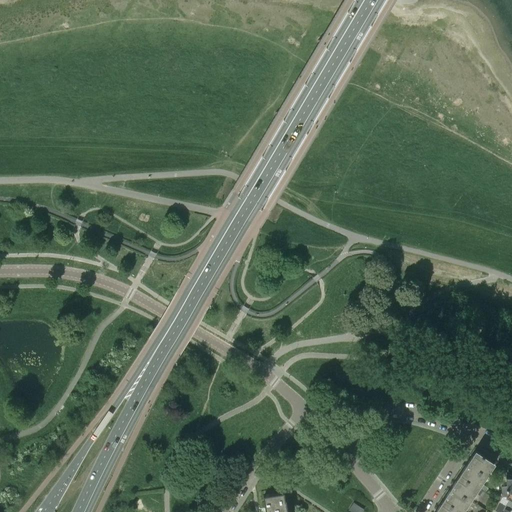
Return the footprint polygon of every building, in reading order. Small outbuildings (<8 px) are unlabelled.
[(476,451),(468,464),(486,475),(494,463),(476,451)] [(481,483),(486,475),(468,464),(460,476),(478,488),(481,483)] [(475,492),(478,488),(460,476),(452,488),(470,500),(475,492)] [(483,491),(486,487),(481,483),(478,488),(483,491)] [(462,511),(470,500),(452,488),(444,500),(462,511)] [(475,492),(479,496),(483,491),(478,488),(475,492)] [(263,495),(265,508),(266,511),(287,511),(286,499),(285,499),(284,492),(263,495)] [(496,511),(497,511),(501,511),(508,500),(506,499),(507,497),(504,497),(496,511)] [(461,511),(462,511),(444,500),(435,511),(461,511)] [(349,510),(352,511),(361,511),(364,509),(353,502),(349,510)]
